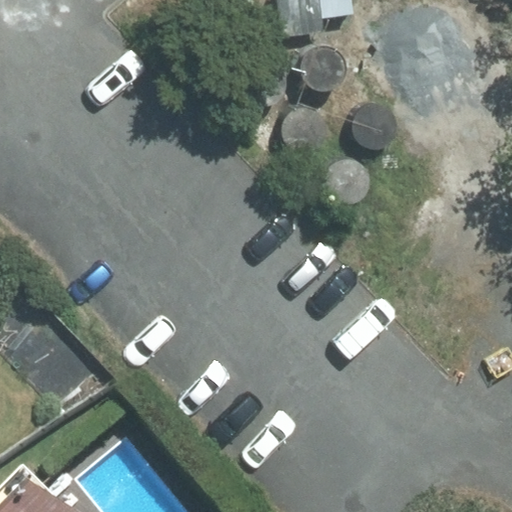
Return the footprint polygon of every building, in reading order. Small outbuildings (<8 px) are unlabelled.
[(288,83),(294,88),(302,91),(310,92),(318,89),(325,85),(330,78),(332,70),(331,62),(328,54),(323,48),(315,44),(307,43),(299,44),(293,48),(287,53),(284,60),(283,68),(284,75),(288,83)] [(383,137),(387,128),(387,120),(384,111),(379,104),(372,100),(364,97),(356,98),(348,101),(342,106),(337,113),(335,121),(335,129),(339,137),(345,144),(352,148),(361,149),(370,148),(377,143),(383,137)] [(269,143),(274,149),(281,153),(289,154),(296,154),(303,150),(309,145),(313,138),(314,130),(313,123),(309,116),(303,110),(296,107),(288,106),(280,108),(273,113),(268,119),(266,127),(266,136),(269,143)] [(313,199),(322,205),(331,207),(341,206),(350,202),(357,195),(362,187),(364,177),(362,168),(357,159),(350,152),(341,148),(331,147),(322,150),(313,155),(307,163),(304,172),(304,182),(307,192),(313,199)] [(54,497),(26,469),(0,494),(0,511),(100,511),(70,481),(54,497)]
